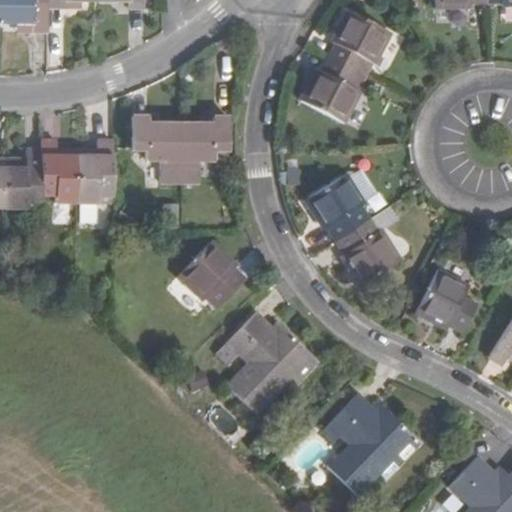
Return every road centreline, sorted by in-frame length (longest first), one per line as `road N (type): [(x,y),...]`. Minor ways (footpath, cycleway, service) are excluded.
road 1 (residential): [(511,421),(357,341),(311,299),(271,225),(257,159),(260,108),(277,36),(296,0)]
road 2 (residential): [(0,95),(113,79),(163,57),(240,0)]
road 3 (residential): [(511,87),(469,84),(437,103),(421,137),(438,189)]
